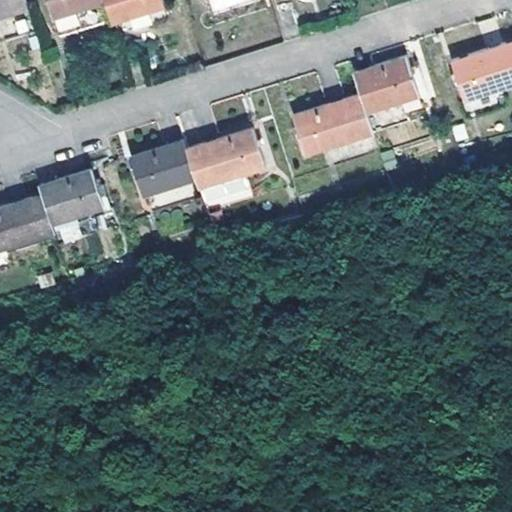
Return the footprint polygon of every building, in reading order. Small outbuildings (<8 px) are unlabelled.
[(0,0),(0,14),(33,4),(31,0),(0,0)] [(53,0),(58,14),(101,0),(53,0)] [(110,0),(116,18),(168,2),(167,0),(110,0)] [(58,32),(80,24),(76,13),(54,22),(58,32)] [(511,40),(453,60),(466,99),(511,85),(511,40)] [(410,53),(358,70),(364,90),(371,110),(423,93),(410,53)] [(371,110),(364,90),(298,112),(311,151),(377,130),(371,110)] [(256,124),(189,146),(198,176),(206,201),(253,187),(248,170),(269,164),(256,124)] [(189,146),(187,138),(134,155),(146,193),(198,176),(189,146)] [(95,165),(43,182),(46,191),(56,221),(109,205),(95,165)] [(56,221),(46,191),(0,206),(0,250),(59,231),(56,221)]
